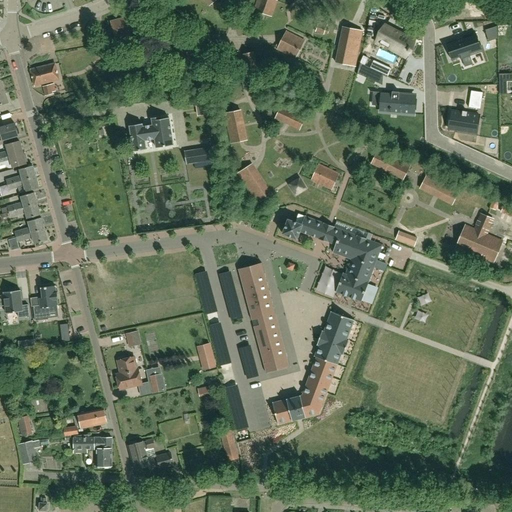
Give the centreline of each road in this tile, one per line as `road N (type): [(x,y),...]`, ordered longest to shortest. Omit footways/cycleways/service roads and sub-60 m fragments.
road 1 (residential): [(131,480),(71,254)]
road 2 (residential): [(511,172),(432,137),(428,26),(403,0)]
road 3 (residential): [(71,254),(11,37)]
road 4 (residential): [(276,511),(290,497),(486,511)]
road 5 (track): [(511,319),(434,506)]
